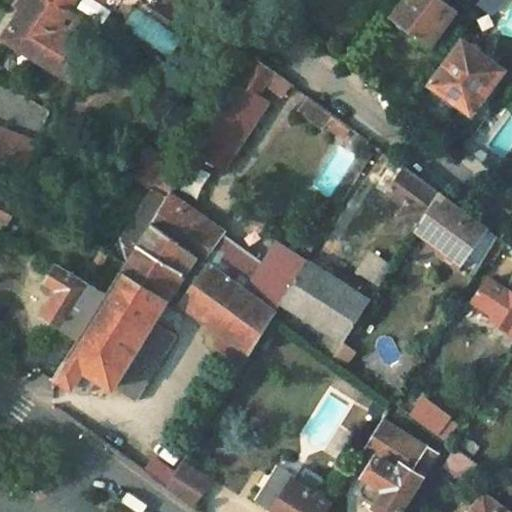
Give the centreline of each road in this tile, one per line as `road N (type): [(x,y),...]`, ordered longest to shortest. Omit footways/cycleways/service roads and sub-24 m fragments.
road 1 (residential): [(511,215),(286,49)]
road 2 (residential): [(169,511),(0,388)]
